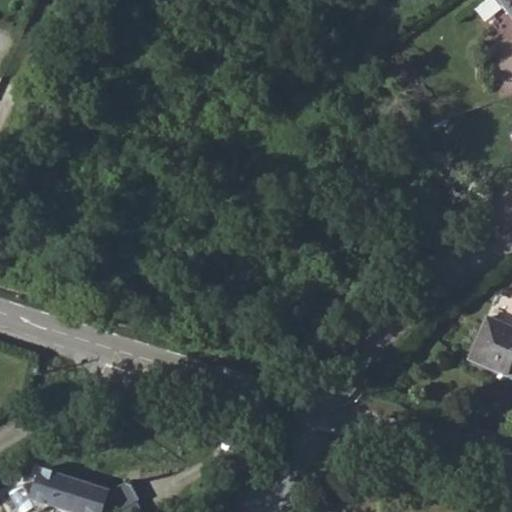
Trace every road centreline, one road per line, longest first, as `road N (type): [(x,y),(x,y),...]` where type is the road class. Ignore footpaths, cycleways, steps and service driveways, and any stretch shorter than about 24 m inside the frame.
road 1 (unclassified): [(318,412),(380,336),(511,241)]
road 2 (tertiary): [(124,352),(318,412)]
road 3 (tertiary): [(318,412),(511,471)]
road 4 (unclassified): [(124,352),(104,377),(0,441)]
road 5 (tertiary): [(0,312),(124,352)]
